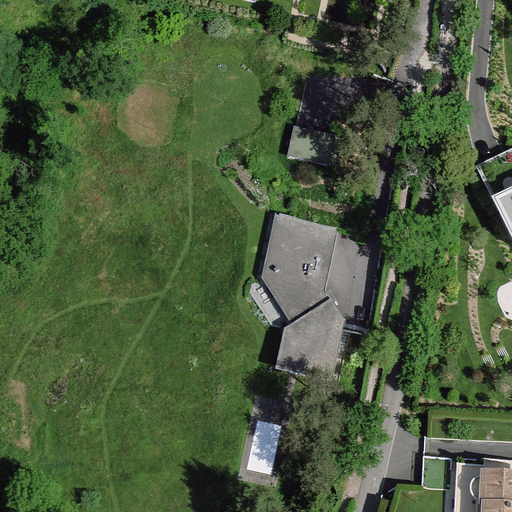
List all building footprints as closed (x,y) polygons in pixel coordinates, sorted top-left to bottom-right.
[(343,139),(297,129),(290,158),(336,168),(343,139)] [(329,227),(282,217),(277,242),(293,245),(288,265),(269,278),(301,328),(290,336),(284,369),(331,379),(342,323),(322,293),(337,229),(329,227)] [(453,477),(453,460),(425,459),(424,489),(457,491),(458,477),(453,477)] [(511,474),(511,460),(484,459),(483,473),(511,474)] [(511,511),(511,479),(486,477),(485,482),(484,504),(483,511),(511,511)] [(477,502),(484,504),(485,482),(477,485),(473,491),(473,497),(477,502)]
